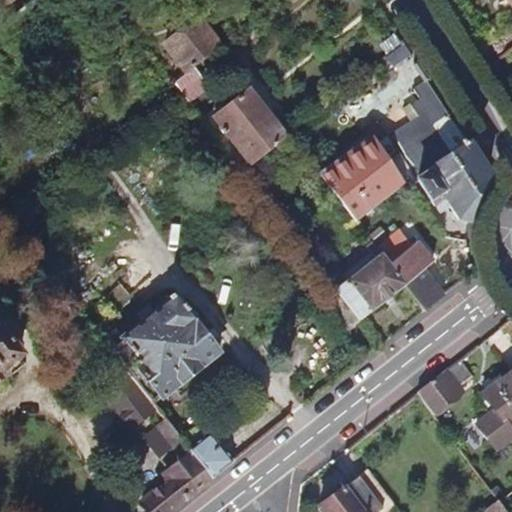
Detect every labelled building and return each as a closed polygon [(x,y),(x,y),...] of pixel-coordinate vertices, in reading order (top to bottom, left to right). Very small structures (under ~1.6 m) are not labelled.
[(245,0),(238,6),(243,14),(260,0),(245,0)] [(200,19),(165,46),(186,73),(193,67),(220,46),(200,19)] [(403,44),(387,57),(394,67),(410,54),(403,44)] [(186,73),(172,84),(184,98),(205,82),(193,67),(186,73)] [(371,139),(318,176),(355,223),(408,181),(411,186),(417,182),(434,207),(444,198),(457,219),(468,221),(474,200),(478,192),(485,180),(489,174),(469,144),(427,80),(413,89),(420,99),(410,106),(418,117),(388,136),(387,135),(384,136),(377,142),(374,143),(371,139)] [(205,82),(184,98),(188,104),(209,87),(205,82)] [(225,133),(250,166),(284,138),(248,91),(213,118),(220,127),(218,128),(223,135),(225,133)] [(375,123),(367,128),(377,142),(384,136),(375,123)] [(379,228),(369,237),(376,245),(387,236),(379,228)] [(398,230),(374,248),(403,286),(423,312),(443,297),(424,272),(433,264),(416,243),(411,247),(398,230)] [(335,290),(360,320),(403,286),(374,248),(371,245),(366,248),(375,259),(335,290)] [(124,343),(113,353),(153,404),(162,396),(165,399),(221,352),(194,321),(196,319),(176,295),(173,298),(170,295),(167,298),(170,300),(123,341),(124,343)] [(0,378),(6,374),(2,369),(21,354),(0,328),(0,378)] [(416,394),(433,416),(475,382),(471,376),(484,367),(471,350),(416,394)] [(511,369),(481,394),(493,411),(476,425),(496,451),(511,437),(511,431),(508,427),(511,423),(511,369)] [(154,410),(127,375),(101,395),(129,430),(154,410)] [(188,449),(165,420),(143,436),(160,458),(173,447),(184,461),(192,454),(188,449)] [(210,432),(188,449),(192,454),(212,479),(234,462),(210,432)] [(142,504),(148,511),(170,511),(184,501),(184,502),(213,480),(212,479),(192,454),(184,461),(166,474),(171,481),(142,504)] [(366,470),(319,507),(322,511),(379,511),(391,503),(366,470)] [(495,488),(490,491),(497,501),(498,502),(503,499),(495,488)] [(505,511),(498,502),(497,501),(482,511),(505,511)]
